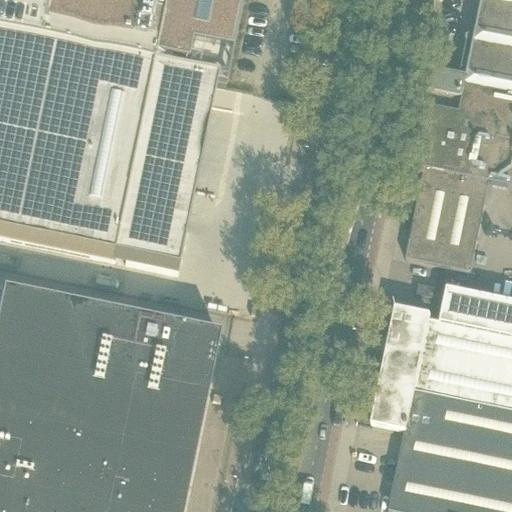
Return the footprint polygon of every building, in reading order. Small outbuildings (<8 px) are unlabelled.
[(0,0),(0,241),(115,265),(177,278),(216,89),(224,91),(243,0),(0,0)] [(459,79),(433,74),(422,127),(428,128),(425,142),(419,141),(413,171),(424,174),(405,263),(470,277),(488,187),(511,191),(511,0),(482,0),(469,69),(461,67),(459,79)] [(416,298),(444,304),(446,304),(448,294),(418,288),(416,298)] [(387,353),(379,390),(511,417),(511,307),(448,294),(446,304),(444,304),(439,327),(429,325),(430,321),(395,314),(390,338),(396,339),(393,354),(387,353)] [(0,511),(183,511),(219,341),(2,296),(1,301),(0,300),(0,511)] [(388,511),(511,511),(511,417),(379,390),(371,430),(404,437),(388,511)]
